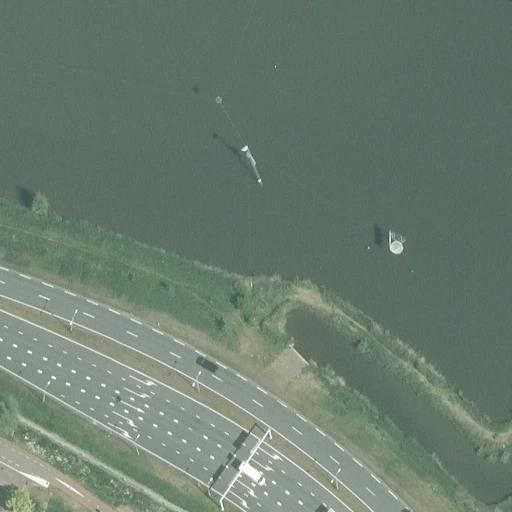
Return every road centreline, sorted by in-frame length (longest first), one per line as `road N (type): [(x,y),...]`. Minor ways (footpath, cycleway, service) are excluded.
road 1 (secondary): [(386,511),(247,397),(87,316),(0,285)]
road 2 (secondary): [(0,350),(201,447),(303,511)]
